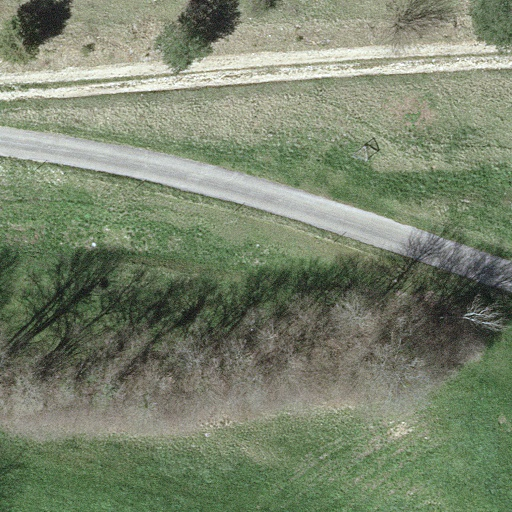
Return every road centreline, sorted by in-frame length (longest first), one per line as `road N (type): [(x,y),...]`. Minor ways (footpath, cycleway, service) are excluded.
road 1 (track): [(0,152),(154,179),(511,284)]
road 2 (track): [(0,95),(511,63)]
